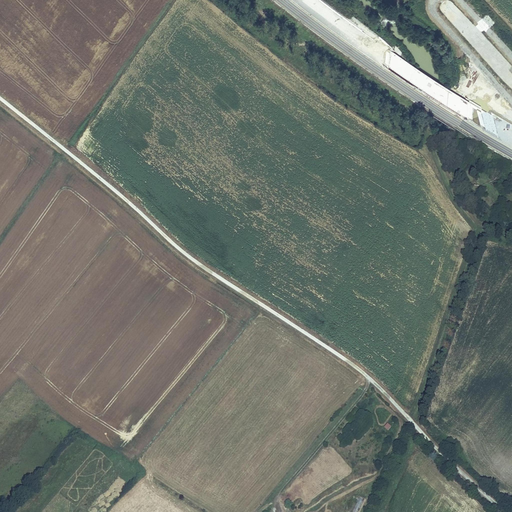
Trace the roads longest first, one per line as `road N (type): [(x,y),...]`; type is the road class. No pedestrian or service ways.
road 1 (track): [(0,97),(187,254),(355,364),(409,418)]
road 2 (motorway): [(288,0),(363,58),(511,150)]
road 3 (motorway): [(511,136),(307,0)]
road 4 (track): [(409,418),(479,222)]
road 5 (track): [(426,88),(429,138),(479,222)]
road 6 (track): [(409,418),(507,511)]
